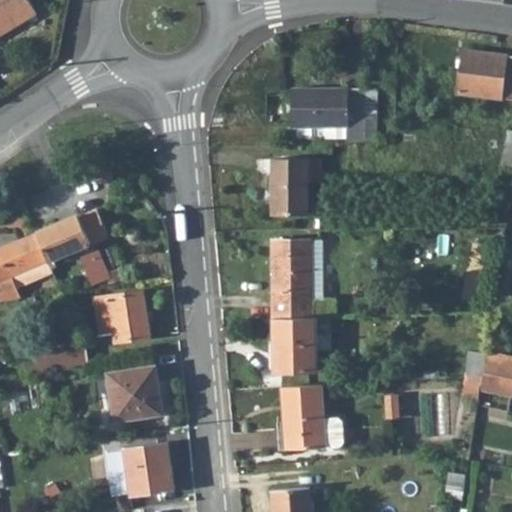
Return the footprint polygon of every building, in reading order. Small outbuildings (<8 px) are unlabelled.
[(0,0),(0,33),(35,13),(26,0),(0,0)] [(511,55),(463,50),(458,91),(511,97),(511,55)] [(345,136),(344,140),(360,140),(364,87),(295,88),(293,136),(345,136)] [(511,138),(504,138),(501,162),(511,162),(511,138)] [(307,158),(273,158),(273,212),(307,212),(307,158)] [(60,221),(39,229),(51,259),(109,236),(96,208),(61,222),(60,221)] [(274,239),(273,316),(311,315),(311,301),(323,301),(324,228),(312,228),(311,239),(274,239)] [(0,297),(1,300),(25,297),(21,286),(56,271),(51,259),(39,229),(0,244),(0,297)] [(150,289),(99,292),(100,303),(113,302),(115,336),(154,335),(150,289)] [(311,315),(273,316),(274,372),(317,370),(314,315),(311,315)] [(333,346),(334,317),(323,316),(322,346),(333,346)] [(89,347),(37,346),(37,364),(89,365),(89,347)] [(26,347),(0,350),(0,375),(30,371),(26,347)] [(486,354),(483,371),(511,377),(511,357),(486,353),(486,354)] [(486,354),(470,355),(471,375),(483,374),(483,371),(486,354)] [(157,362),(108,368),(113,417),(161,412),(157,362)] [(483,374),(478,404),(508,410),(511,392),(511,377),(483,371),(483,374)] [(323,383),(283,385),(285,420),(289,420),(290,447),(327,446),(340,445),(344,441),(343,421),(338,417),(325,417),(323,383)] [(162,439),(119,445),(119,446),(125,489),(125,490),(168,484),(162,439)] [(125,489),(119,446),(102,448),(108,491),(125,489)] [(275,488),(277,511),(315,511),(311,484),(275,488)]
